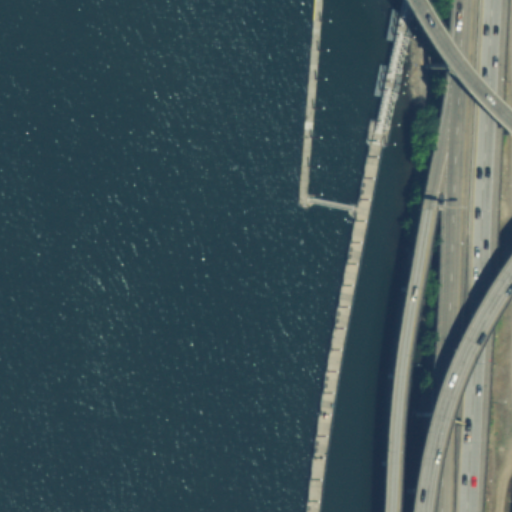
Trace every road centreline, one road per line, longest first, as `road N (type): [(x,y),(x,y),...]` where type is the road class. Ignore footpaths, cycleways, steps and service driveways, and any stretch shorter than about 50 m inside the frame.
road 1 (motorway): [(465,511),(479,0)]
road 2 (motorway): [(420,190),(392,344),(380,511)]
road 3 (motorway): [(511,247),(478,296),(440,377),(410,511)]
road 4 (motorway): [(443,260),(436,511)]
road 5 (motorway): [(448,41),(443,260)]
road 6 (motorway): [(384,0),(429,65),(511,143)]
road 7 (motorway): [(448,41),(420,190)]
